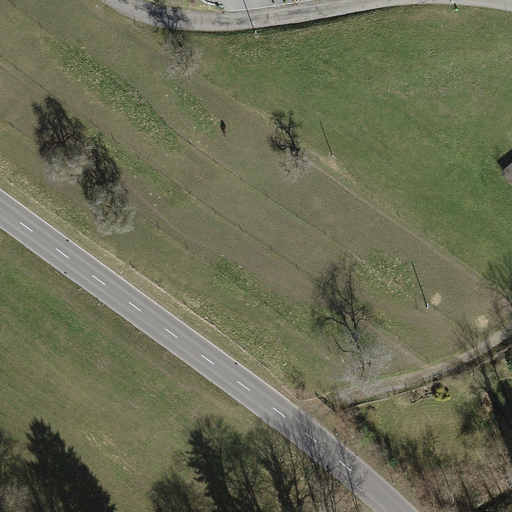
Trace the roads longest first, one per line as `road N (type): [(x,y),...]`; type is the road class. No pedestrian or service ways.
road 1 (tertiary): [(0,207),(398,511)]
road 2 (unclassified): [(120,0),(148,13),(235,22),(385,0)]
